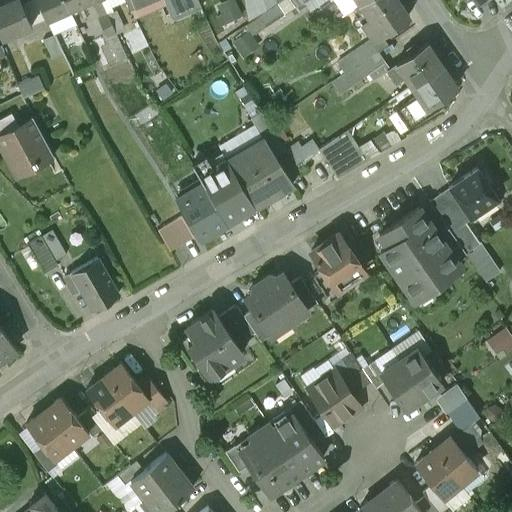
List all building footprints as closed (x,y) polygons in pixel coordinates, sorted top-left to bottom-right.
[(0,38),(29,26),(17,0),(2,0),(0,1),(0,38)] [(63,0),(35,0),(45,21),(69,10),(63,0)] [(63,0),(69,10),(91,0),(63,0)] [(106,15),(99,0),(91,0),(93,4),(97,21),(104,36),(114,31),(106,15)] [(163,0),(173,20),(200,7),(197,0),(163,0)] [(241,0),(223,0),(215,2),(222,23),(247,15),(241,0)] [(409,16),(397,0),(365,0),(360,4),(353,8),(373,39),(380,34),(381,35),(409,16)] [(121,28),(113,12),(106,15),(114,31),(121,28)] [(245,53),(261,43),(253,29),(237,38),(245,53)] [(380,34),(373,39),(337,62),(345,73),(379,51),(388,45),(381,35),(380,34)] [(404,77),(411,86),(442,65),(427,44),(389,67),(387,69),(396,84),(404,77)] [(29,79),(17,51),(4,57),(25,103),(45,96),(36,76),(29,79)] [(379,51),(345,73),(332,81),(339,93),(368,73),(373,79),(387,69),(389,67),(379,51)] [(411,86),(426,108),(457,87),(442,65),(411,86)] [(285,149),(261,111),(249,119),(262,138),(263,138),(275,156),(285,149)] [(10,113),(0,118),(0,134),(17,126),(10,113)] [(17,126),(0,134),(0,144),(17,176),(19,174),(18,171),(32,164),(36,162),(34,160),(50,152),(32,118),(17,126)] [(348,129),(318,149),(337,176),(370,157),(365,150),(362,152),(358,147),(348,129)] [(262,138),(226,159),(247,194),(254,206),(292,184),(275,156),(263,138),(262,138)] [(226,159),(225,158),(198,174),(202,180),(227,222),(254,206),(226,159)] [(474,221),(501,202),(477,167),(450,186),(471,218),(474,221)] [(199,238),(227,222),(202,180),(175,197),(199,238)] [(450,186),(449,186),(429,200),(465,252),(480,242),(465,222),(471,218),(450,186)] [(460,265),(419,206),(379,234),(386,244),(380,248),(414,298),(460,265)] [(194,236),(182,216),(158,230),(169,250),(194,236)] [(337,231),(310,249),(322,267),(336,287),(337,286),(363,269),(337,231)] [(58,265),(41,236),(27,244),(44,273),(58,265)] [(500,273),(480,242),(465,252),(486,282),(500,273)] [(117,295),(96,259),(64,277),(74,293),(80,289),(92,309),(117,295)] [(336,287),(322,267),(312,274),(329,299),(341,292),(337,286),(336,287)] [(290,282),(282,271),(277,275),(270,274),(261,280),(289,320),(307,308),(290,282)] [(317,301),(300,275),(290,282),(307,308),(317,301)] [(289,320),(261,280),(252,286),(251,292),(245,296),(253,308),(270,333),(289,320)] [(243,314),(236,304),(218,316),(236,343),(254,331),(243,314)] [(218,316),(212,308),(186,326),(194,338),(188,343),(210,375),(243,352),(236,343),(218,316)] [(270,333),(253,308),(243,314),(254,331),(260,340),(270,333)] [(0,359),(17,347),(0,322),(0,359)] [(497,354),(511,346),(511,330),(511,328),(489,338),(497,354)] [(417,348),(399,360),(423,397),(442,385),(417,348)] [(351,350),(340,357),(346,366),(336,373),(351,395),(371,381),(362,368),(351,350)] [(374,360),(362,368),(371,381),(376,388),(385,381),(379,373),(379,372),(382,371),(374,360)] [(385,381),(405,410),(423,397),(399,360),(382,371),(379,373),(385,381)] [(138,383),(121,361),(104,374),(131,410),(148,397),(149,396),(138,383)] [(308,387),(332,424),(359,406),(351,395),(336,373),(334,370),(308,387)] [(131,410),(104,374),(86,388),(113,423),(131,410)] [(166,399),(148,375),(138,383),(149,396),(148,397),(156,407),(166,399)] [(460,389),(440,402),(447,413),(466,399),(460,389)] [(77,416),(61,395),(43,409),(71,444),(89,430),(77,416)] [(466,399),(447,413),(460,432),(480,419),(466,399)] [(313,421),(299,400),(290,407),(304,428),(313,421)] [(248,464),(268,494),(323,457),(304,428),(290,407),(234,445),(248,464)] [(71,444),(43,409),(26,423),(43,444),(53,458),(71,444)] [(102,428),(87,409),(77,416),(89,430),(92,435),(102,428)] [(450,436),(433,450),(460,485),(478,472),(450,436)] [(53,458),(43,444),(33,451),(48,470),(57,463),(53,458)] [(234,445),(234,444),(224,451),(238,471),(248,464),(234,445)] [(432,485),(443,499),(460,485),(433,450),(415,463),(432,485)] [(130,480),(144,498),(179,470),(166,453),(144,470),(130,480)] [(136,460),(117,475),(125,484),(130,480),(144,470),(136,460)] [(144,498),(155,511),(160,511),(170,504),(193,487),(179,470),(144,498)] [(422,511),(396,478),(378,492),(394,511),(422,511)] [(443,499),(432,485),(422,492),(437,511),(441,511),(449,507),(443,499)] [(61,511),(45,491),(29,503),(33,509),(28,511),(61,511)] [(394,511),(378,492),(361,506),(365,511),(394,511)]
